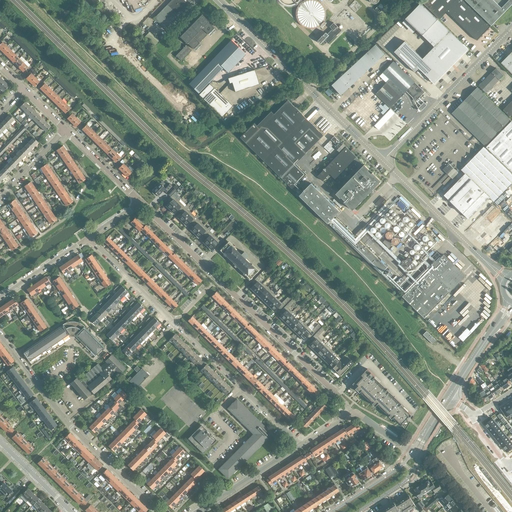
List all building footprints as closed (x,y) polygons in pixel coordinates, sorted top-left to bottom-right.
[(171,0),(154,18),(165,29),(178,16),(181,19),(195,5),(190,0),(171,0)] [(425,0),(423,3),(440,19),(448,12),(460,24),(474,10),(463,0),(425,0)] [(511,0),(465,0),(492,26),(511,4),(511,0)] [(405,41),(394,52),(416,73),(420,70),(433,83),(447,68),(446,66),(456,56),(458,57),(467,48),(421,3),(406,19),(434,47),(423,59),(405,41)] [(477,40),(484,34),(471,21),(478,14),(474,10),(460,24),(477,40)] [(484,34),(491,27),(478,14),(471,21),(484,34)] [(187,43),(188,44),(193,49),(199,43),(208,34),(214,28),(208,22),(209,22),(202,15),(180,37),(187,44),(187,43)] [(339,28),(338,27),(337,27),(334,23),(330,27),(332,29),(328,34),(326,33),(318,41),(321,44),(323,42),(325,44),(327,42),(329,44),(335,38),(341,31),(339,28)] [(372,28),(369,26),(365,30),(366,31),(361,36),(363,37),(372,28)] [(231,40),(189,84),(199,94),(223,68),(228,73),(245,54),(231,40)] [(186,45),(184,47),(176,56),(181,61),(192,51),(186,45)] [(332,86),(341,95),(385,55),(376,45),(332,86)] [(6,55),(11,50),(7,46),(2,51),(6,55)] [(10,60),(15,55),(11,50),(6,55),(10,60)] [(511,52),(501,63),(511,74),(511,52)] [(14,64),(19,59),(15,55),(10,60),(14,64)] [(19,68),(24,63),(19,59),(14,64),(19,68)] [(383,73),(380,76),(387,83),(386,83),(401,97),(406,91),(409,89),(415,95),(413,97),(414,97),(415,99),(416,100),(422,94),(424,92),(401,69),(393,62),(383,73)] [(28,67),(24,63),(19,68),(23,72),(25,70),(27,72),(31,67),(29,65),(28,67)] [(496,68),(479,86),(486,93),(490,90),(494,86),(496,83),(499,80),(504,76),(496,68)] [(259,84),(255,71),(254,70),(228,78),(229,84),(232,83),(235,92),(259,84)] [(30,83),(35,78),(31,73),(26,78),(30,83)] [(35,78),(30,83),(35,87),(39,82),(37,80),(38,79),(36,77),(35,78)] [(9,86),(5,82),(0,86),(0,87),(4,91),(9,86)] [(44,93),(49,88),(45,83),(40,88),(44,93)] [(386,83),(376,94),(390,108),(394,104),(397,101),(401,97),(386,83)] [(209,84),(199,95),(222,117),(232,106),(209,84)] [(48,97),(53,92),(49,88),(44,93),(48,97)] [(510,120),(477,88),(452,113),(485,146),(510,120)] [(511,89),(511,90),(511,100),(503,110),(510,117),(511,115),(511,89)] [(53,101),(57,96),(53,92),(48,97),(53,101)] [(416,101),(421,106),(427,100),(422,95),(416,101)] [(57,105),(62,100),(57,96),(53,101),(57,105)] [(61,109),(66,104),(62,100),(57,105),(61,109)] [(324,135),(291,103),(288,100),(274,115),(271,112),(258,126),(255,123),(241,137),(292,189),(306,174),(303,171),(299,168),(299,167),(296,164),(324,135)] [(24,111),(29,106),(25,102),(20,107),(24,111)] [(70,108),(66,104),(61,109),(65,113),(70,108)] [(381,104),(379,106),(383,111),(381,113),(383,115),(390,108),(385,104),(383,106),(381,104)] [(33,110),(29,106),(24,111),(29,115),(33,110)] [(38,114),(33,110),(29,115),(33,119),(38,114)] [(42,119),(38,114),(33,119),(37,123),(42,119)] [(71,123),(76,118),(72,114),(67,118),(71,123)] [(9,115),(5,119),(10,124),(14,120),(11,116),(9,115)] [(80,122),(76,118),(71,123),(76,127),(80,122)] [(5,119),(1,123),(6,128),(10,124),(5,119)] [(46,123),(42,119),(37,123),(41,127),(46,123)] [(511,121),(485,148),(485,149),(484,147),(462,170),(466,174),(444,195),(469,219),(490,198),(494,202),(511,182),(511,121)] [(50,127),(46,123),(41,127),(46,132),(50,127)] [(86,134),(91,129),(86,125),(82,129),(86,134)] [(90,138),(95,133),(91,129),(86,134),(90,138)] [(94,142),(99,137),(95,133),(90,138),(94,142)] [(340,142),(334,136),(331,140),(337,145),(335,148),(340,152),(345,146),(340,142)] [(99,146),(103,141),(99,137),(94,142),(99,146)] [(34,147),(38,143),(33,138),(29,142),(34,147)] [(103,150),(108,145),(103,141),(99,146),(103,150)] [(335,145),(330,141),(324,147),(333,156),(337,151),(333,147),(335,145)] [(30,151),(34,147),(29,142),(25,146),(30,151)] [(107,154),(112,149),(108,145),(103,150),(107,154)] [(26,155),(30,151),(25,146),(21,150),(26,155)] [(63,146),(56,150),(58,153),(56,155),(58,157),(60,155),(66,151),(63,146)] [(112,149),(107,154),(111,158),(116,154),(118,151),(114,147),(112,149)] [(364,165),(358,160),(356,158),(356,157),(352,153),(353,151),(352,150),(350,151),(346,147),(318,176),(323,181),(330,174),(335,179),(353,161),(361,168),(336,194),(353,210),(381,181),(373,173),(372,174),(368,170),(369,169),(364,165)] [(21,160),(26,155),(21,150),(16,155),(21,160)] [(69,155),(66,151),(60,155),(62,158),(59,159),(61,161),(69,155)] [(120,158),(116,154),(111,158),(116,162),(120,158)] [(17,164),(21,160),(16,155),(12,159),(17,164)] [(72,160),(69,155),(61,161),(62,163),(64,162),(66,165),(72,160)] [(13,168),(17,164),(12,159),(8,163),(13,168)] [(76,165),(72,160),(66,165),(68,167),(66,169),(67,171),(76,165)] [(9,172),(13,168),(8,163),(2,170),(3,171),(4,172),(7,170),(9,172)] [(40,168),(44,173),(50,169),(47,164),(40,168)] [(123,173),(127,168),(123,164),(122,164),(118,169),(123,173)] [(443,170),(452,179),(458,173),(449,164),(443,170)] [(79,170),(76,165),(67,171),(69,173),(71,171),(73,174),(79,170)] [(0,177),(2,180),(6,175),(9,172),(7,170),(4,172),(3,171),(2,170),(1,170),(0,168),(0,177)] [(131,172),(127,168),(123,173),(127,177),(131,172)] [(53,173),(50,169),(44,173),(42,174),(43,176),(45,175),(47,178),(53,173)] [(82,174),(79,170),(73,174),(76,179),(82,174)] [(56,178),(53,173),(47,178),(49,180),(47,182),(48,184),(50,182),(56,178)] [(76,179),(73,181),(74,183),(77,181),(79,184),(86,179),(82,174),(76,179)] [(60,183),(56,178),(50,182),(53,187),(60,183)] [(31,182),(24,186),(26,189),(24,190),(26,192),(28,191),(34,186),(31,182)] [(63,188),(60,183),(53,187),(55,190),(53,191),(54,193),(63,188)] [(166,192),(172,186),(169,184),(167,186),(164,183),(163,183),(162,183),(161,183),(160,184),(160,183),(152,191),(153,191),(153,192),(153,193),(156,196),(157,196),(157,195),(158,196),(164,190),(166,192)] [(311,183),(299,196),(328,224),(340,212),(311,183)] [(37,191),(34,186),(28,191),(31,195),(37,191)] [(170,196),(176,190),(173,187),(167,193),(170,196)] [(66,192),(63,188),(54,193),(56,195),(58,194),(60,197),(66,192)] [(40,196),(37,191),(31,195),(33,198),(31,200),(32,202),(40,196)] [(69,197),(66,192),(60,197),(62,199),(60,201),(61,203),(69,197)] [(170,202),(165,207),(169,211),(179,201),(172,195),(168,199),(170,202)] [(44,201),(40,196),(32,202),(33,204),(36,202),(37,205),(44,201)] [(73,202),(69,197),(61,203),(62,205),(64,203),(66,206),(73,202)] [(379,206),(385,200),(382,197),(376,204),(379,206)] [(8,204),(10,207),(8,208),(9,210),(12,209),(18,204),(15,200),(8,204)] [(47,206),(44,201),(37,205),(39,208),(37,209),(39,211),(47,206)] [(179,201),(169,211),(173,214),(178,210),(180,212),(185,207),(179,201)] [(21,209),(18,204),(12,209),(13,212),(11,213),(13,215),(21,209)] [(50,210),(47,206),(39,211),(40,213),(42,212),(44,215),(50,210)] [(182,214),(178,219),(182,223),(191,213),(185,207),(180,212),(182,214)] [(21,209),(13,215),(11,216),(13,218),(16,215),(18,218),(24,214),(21,209)] [(53,215),(50,210),(44,215),(46,217),(44,219),(45,221),(53,215)] [(191,213),(182,223),(186,227),(190,222),(192,224),(197,219),(199,217),(197,214),(195,217),(191,213)] [(28,219),(24,214),(18,218),(20,221),(18,222),(19,224),(28,219)] [(57,220),(53,215),(45,221),(46,223),(48,221),(50,224),(57,220)] [(139,223),(134,218),(130,223),(135,227),(139,223)] [(387,267),(359,240),(336,218),(330,224),(381,274),(387,267)] [(31,223),(28,219),(19,224),(21,226),(23,225),(25,228),(31,223)] [(195,226),(190,231),(194,235),(203,225),(197,219),(192,224),(195,226)] [(34,228),(31,223),(25,228),(26,230),(24,232),(26,234),(34,228)] [(143,227),(139,223),(135,227),(139,231),(141,230),(143,227)] [(203,225),(194,235),(198,239),(203,234),(205,236),(212,229),(209,226),(207,229),(203,225)] [(145,226),(143,227),(141,230),(145,234),(149,230),(145,226)] [(8,232),(5,227),(0,230),(0,233),(2,236),(8,232)] [(37,233),(34,228),(26,234),(27,236),(29,234),(31,237),(37,233)] [(207,238),(202,243),(206,247),(216,237),(212,233),(214,231),(212,229),(205,236),(207,238)] [(154,234),(149,230),(145,234),(150,239),(154,234)] [(8,232),(2,236),(0,237),(1,240),(3,238),(5,241),(12,237),(8,232)] [(158,239),(154,234),(150,239),(154,243),(158,239)] [(15,241),(12,237),(5,241),(9,246),(15,241)] [(112,241),(107,237),(103,241),(108,245),(112,241)] [(216,237),(206,247),(210,251),(215,246),(217,248),(224,241),(222,239),(219,241),(216,237)] [(163,243),(158,239),(154,243),(159,247),(163,243)] [(386,239),(383,242),(389,248),(392,245),(386,239)] [(15,241),(9,246),(6,247),(8,249),(10,248),(12,250),(18,246),(15,241)] [(113,250),(116,246),(112,241),(108,245),(113,250)] [(228,241),(225,245),(219,251),(223,255),(225,253),(227,256),(226,257),(232,264),(234,262),(237,266),(236,267),(243,274),(244,272),(247,275),(245,276),(249,280),(258,270),(252,264),(251,265),(244,259),(248,256),(244,252),(240,255),(234,249),(235,248),(228,241)] [(167,248),(163,243),(159,247),(163,252),(167,248)] [(117,254),(121,250),(116,246),(113,250),(117,254)] [(174,254),(167,248),(163,252),(168,256),(169,254),(170,255),(171,255),(172,256),(174,254)] [(122,258),(125,254),(121,250),(117,254),(122,258)] [(462,268),(465,264),(452,252),(448,256),(450,259),(452,257),(456,261),(455,262),(462,268)] [(126,263),(130,259),(132,257),(130,255),(128,257),(125,254),(122,258),(126,263)] [(179,259),(174,254),(172,256),(171,255),(170,255),(169,254),(168,256),(175,263),(179,259)] [(78,255),(73,258),(79,267),(81,265),(80,263),(83,261),(81,259),(78,255)] [(95,260),(91,255),(85,259),(87,262),(85,263),(86,265),(95,260)] [(465,276),(444,255),(403,297),(424,318),(449,293),(449,292),(465,276)] [(73,258),(69,261),(73,267),(76,266),(77,268),(79,267),(73,258)] [(408,258),(402,265),(410,273),(417,267),(408,258)] [(131,267),(135,263),(130,259),(126,263),(131,267)] [(183,263),(179,259),(175,263),(179,267),(183,263)] [(98,264),(95,260),(86,265),(87,268),(90,266),(92,269),(98,264)] [(69,261),(64,264),(70,273),(72,272),(70,269),(73,267),(69,261)] [(135,272),(139,268),(135,263),(131,267),(135,272)] [(188,268),(183,263),(179,267),(184,272),(188,268)] [(64,264),(59,268),(63,274),(66,272),(68,275),(70,273),(64,264)] [(101,269),(98,264),(92,269),(93,271),(91,273),(92,275),(101,269)] [(144,272),(139,268),(135,272),(140,276),(142,278),(144,276),(143,276),(143,275),(142,274),(144,272)] [(192,272),(188,268),(184,272),(188,276),(192,272)] [(104,274),(101,269),(92,275),(94,277),(96,276),(98,278),(104,274)] [(147,273),(146,274),(144,272),(142,274),(143,275),(143,276),(144,276),(142,278),(146,283),(150,279),(148,277),(149,275),(147,273)] [(197,276),(192,272),(188,276),(193,280),(197,276)] [(108,279),(104,274),(98,278),(100,281),(97,283),(99,284),(101,283),(108,279)] [(46,277),(41,280),(47,289),(49,287),(47,285),(50,283),(49,281),(51,279),(49,276),(47,277),(46,277)] [(201,281),(197,276),(193,280),(197,285),(201,281)] [(62,282),(59,277),(53,281),(55,284),(52,285),(54,287),(62,282)] [(254,293),(262,284),(258,281),(259,280),(259,279),(257,278),(257,277),(252,282),(254,284),(250,289),(254,293)] [(111,283),(108,279),(101,283),(104,288),(111,283)] [(155,283),(150,279),(146,283),(151,287),(155,283)] [(41,280),(36,283),(41,289),(42,292),(45,290),(47,289),(41,280)] [(65,286),(62,282),(54,287),(55,289),(58,288),(59,290),(65,286)] [(36,283),(31,287),(37,295),(40,294),(38,291),(41,289),(36,283)] [(155,292),(159,288),(155,283),(151,287),(155,292)] [(258,296),(267,287),(263,283),(262,284),(254,293),(256,296),(257,295),(258,296)] [(69,291),(65,286),(59,290),(61,293),(59,295),(60,297),(69,291)] [(120,289),(117,286),(116,288),(124,296),(128,292),(122,287),(120,289)] [(31,287),(27,290),(31,296),(34,294),(35,296),(37,295),(31,287)] [(261,301),(271,291),(267,287),(258,296),(259,297),(259,298),(261,301)] [(124,296),(116,288),(114,290),(117,292),(114,295),(120,300),(124,296)] [(164,292),(159,288),(155,292),(160,296),(164,292)] [(72,296),(69,291),(60,297),(61,299),(64,297),(66,300),(72,296)] [(266,303),(274,296),(275,295),(271,291),(261,301),(264,303),(265,302),(266,303)] [(168,296),(164,292),(160,296),(164,300),(168,296)] [(216,292),(212,296),(216,300),(220,296),(218,294),(216,292)] [(120,300),(114,295),(112,297),(109,294),(107,296),(116,304),(120,300)] [(75,301),(72,296),(66,300),(68,303),(65,304),(66,307),(75,301)] [(116,304),(107,296),(106,298),(108,301),(106,303),(112,308),(116,304)] [(169,305),(173,301),(168,296),(164,300),(169,305)] [(220,296),(216,300),(221,305),(225,301),(220,296)] [(269,308),(278,299),(274,296),(266,303),(267,305),(266,305),(269,308)] [(14,299),(9,302),(13,308),(15,311),(17,309),(15,307),(18,305),(14,299)] [(20,307),(21,309),(30,304),(27,299),(21,303),(23,306),(20,307)] [(284,304),(282,302),(281,303),(278,299),(269,308),(273,312),(278,307),(280,309),(285,304),(284,304)] [(78,305),(75,301),(66,307),(68,309),(70,307),(72,310),(78,305)] [(173,309),(177,305),(173,301),(169,305),(173,309)] [(225,301),(221,305),(225,309),(229,305),(225,301)] [(9,302),(4,305),(8,311),(13,308),(9,302)] [(136,305),(133,302),(131,304),(140,312),(144,307),(138,302),(136,305)] [(112,308),(106,303),(104,305),(101,303),(99,305),(102,307),(108,312),(112,308)] [(33,308),(30,304),(21,309),(23,311),(25,310),(27,312),(33,308)] [(140,312),(131,304),(130,305),(132,308),(130,310),(136,316),(140,312)] [(4,305),(0,307),(0,309),(5,317),(6,317),(7,320),(9,319),(7,316),(6,313),(8,311),(4,305)] [(229,305),(225,309),(228,312),(226,313),(228,315),(230,314),(234,310),(229,305)] [(289,308),(287,306),(286,306),(281,310),(284,313),(279,318),(283,321),(292,312),(289,308)] [(102,307),(98,311),(104,317),(108,312),(102,307)] [(36,313),(33,308),(27,312),(29,315),(26,317),(28,319),(36,313)] [(136,316),(130,310),(128,313),(125,310),(124,312),(132,320),(136,316)] [(234,310),(230,314),(234,318),(238,314),(234,310)] [(104,317),(98,311),(94,315),(100,321),(104,317)] [(132,320),(124,312),(122,314),(125,316),(122,319),(128,324),(132,320)] [(287,324),(296,315),(292,312),(283,321),(286,324),(286,323),(287,324)] [(40,318),(36,313),(28,319),(29,321),(32,319),(34,322),(40,318)] [(100,321),(94,315),(91,313),(90,314),(93,317),(90,320),(96,325),(100,321)] [(238,314),(234,318),(239,322),(243,318),(238,314)] [(291,329),(298,321),(294,318),(296,316),(296,315),(287,324),(289,325),(288,326),(291,329)] [(192,316),(188,321),(192,325),(196,321),(192,317),(192,316)] [(43,322),(40,318),(34,322),(35,325),(33,326),(34,328),(43,322)] [(128,324),(122,319),(120,321),(117,318),(115,320),(124,328),(128,324)] [(149,318),(147,320),(155,327),(160,323),(154,318),(152,320),(149,318)] [(243,318),(239,322),(243,327),(245,325),(246,326),(247,326),(248,327),(250,325),(247,323),(243,318)] [(295,332),(304,323),(300,319),(298,321),(291,329),(293,332),(294,331),(295,332)] [(124,328),(115,320),(114,322),(116,325),(114,327),(120,332),(124,328)] [(147,320),(146,321),(148,324),(146,326),(152,331),(155,327),(147,320)] [(196,321),(192,325),(197,329),(201,325),(196,321)] [(32,362),(69,336),(68,335),(69,334),(76,335),(77,336),(76,337),(95,356),(104,348),(83,328),(84,327),(83,325),(81,324),(80,323),(78,323),(76,322),(74,322),(72,322),(70,322),(68,322),(66,323),(64,323),(63,325),(64,326),(23,353),(25,356),(24,357),(25,357),(25,358),(26,358),(27,359),(29,358),(32,362)] [(46,327),(43,322),(34,328),(36,330),(38,329),(40,331),(46,327)] [(298,337),(308,327),(304,323),(295,332),(296,333),(296,334),(298,337)] [(142,325),(140,327),(148,335),(152,331),(146,326),(144,328),(142,325)] [(201,325),(197,329),(201,334),(205,330),(201,325)] [(245,325),(243,327),(246,329),(250,333),(254,329),(250,325),(248,327),(247,326),(246,326),(245,325)] [(120,332),(114,327),(110,331),(116,336),(120,332)] [(142,330),(139,334),(144,339),(148,335),(140,327),(140,328),(142,330)] [(314,332),(312,330),(308,327),(298,337),(302,340),(307,336),(309,338),(314,333),(314,332)] [(469,328),(460,338),(463,341),(472,331),(469,328)] [(254,329),(250,333),(255,338),(259,334),(254,329)] [(205,330),(201,334),(206,338),(210,334),(205,330)] [(116,336),(110,331),(106,335),(111,340),(116,336)] [(426,331),(423,335),(432,344),(436,340),(426,331)] [(133,334),(131,336),(139,344),(144,339),(139,334),(136,337),(133,334)] [(169,339),(174,344),(179,338),(175,334),(169,339)] [(210,334),(206,338),(210,343),(214,338),(210,334)] [(259,334),(255,338),(259,342),(263,338),(259,334)] [(313,341),(308,346),(312,350),(322,340),(318,336),(316,335),(315,334),(310,339),(313,341)] [(131,336),(130,338),(132,340),(130,342),(136,348),(139,344),(131,336)] [(183,342),(179,338),(174,344),(178,348),(183,342)] [(214,338),(210,343),(215,347),(219,343),(221,341),(219,339),(217,341),(214,338)] [(259,342),(258,344),(260,346),(261,344),(264,347),(268,343),(263,338),(259,342)] [(322,340),(312,350),(315,353),(316,352),(317,353),(325,344),(322,340)] [(130,342),(127,346),(132,351),(136,348),(130,342)] [(187,346),(183,342),(178,348),(182,352),(187,346)] [(325,344),(317,353),(318,354),(317,355),(320,357),(329,348),(331,346),(327,342),(325,344)] [(219,343),(215,347),(219,351),(222,354),(223,352),(222,351),(223,350),(222,349),(223,347),(219,343)] [(268,343),(264,347),(268,351),(272,347),(268,343)] [(123,344),(122,346),(124,349),(122,351),(127,356),(130,354),(131,355),(133,353),(131,352),(132,351),(127,346),(126,347),(123,344)] [(192,350),(187,346),(182,352),(186,356),(192,350)] [(223,352),(222,354),(226,358),(230,354),(226,349),(223,347),(222,349),(223,350),(222,351),(223,352)] [(272,347),(268,351),(273,356),(277,352),(272,347)] [(329,348),(320,357),(323,360),(323,359),(324,360),(333,351),(329,348)] [(196,354),(192,350),(186,356),(190,360),(196,354)] [(333,351),(324,360),(326,361),(325,362),(328,365),(337,355),(333,351)] [(7,352),(1,356),(4,361),(10,356),(7,352)] [(277,352),(273,356),(277,360),(281,356),(277,352)] [(200,359),(196,354),(190,360),(195,364),(197,366),(202,361),(200,359)] [(230,354),(226,358),(231,362),(235,358),(230,354)] [(94,393),(107,382),(110,379),(109,377),(116,372),(119,374),(125,368),(111,355),(105,361),(106,362),(100,367),(98,364),(83,376),(84,376),(79,381),(77,378),(70,383),(77,390),(76,391),(79,394),(84,399),(90,394),(90,393),(92,391),(94,393)] [(337,355),(328,365),(330,368),(331,367),(332,368),(331,369),(344,356),(344,355),(341,359),(337,355)] [(10,356),(4,361),(8,365),(14,361),(10,356)] [(281,356),(277,360),(282,364),(283,363),(284,364),(285,363),(286,364),(288,362),(286,361),(286,360),(281,356)] [(344,356),(331,369),(339,376),(353,363),(347,357),(347,358),(344,356)] [(235,358),(231,362),(235,367),(239,363),(235,358)] [(210,368),(206,365),(206,364),(205,365),(203,362),(199,367),(201,369),(200,370),(204,374),(210,368)] [(283,363),(282,364),(284,366),(289,371),(293,367),(288,362),(286,364),(285,363),(284,364),(283,363)] [(239,363),(235,367),(240,371),(244,367),(239,363)] [(142,368),(140,370),(137,366),(134,369),(137,373),(132,379),(130,377),(127,380),(129,382),(129,381),(136,388),(135,389),(142,397),(147,392),(141,386),(140,386),(139,385),(145,379),(146,378),(150,374),(149,373),(148,374),(142,368)] [(16,372),(15,370),(13,367),(7,372),(8,374),(6,376),(8,378),(16,372)] [(244,367),(240,371),(244,376),(248,371),(244,367)] [(293,367),(289,371),(293,375),(297,371),(293,367)] [(214,372),(210,368),(204,374),(209,378),(214,372)] [(373,380),(374,378),(375,377),(368,369),(363,374),(364,375),(362,377),(361,375),(351,386),(350,387),(350,388),(350,390),(351,391),(352,391),(354,392),(355,391),(356,391),(357,390),(360,393),(361,392),(364,394),(365,393),(369,397),(368,399),(371,402),(373,400),(374,402),(373,404),(376,407),(378,405),(380,407),(382,405),(386,410),(385,411),(388,414),(389,413),(391,414),(389,416),(392,419),(394,418),(396,420),(398,419),(399,421),(398,422),(401,426),(403,424),(406,427),(409,421),(407,419),(410,417),(412,415),(408,411),(408,412),(407,413),(373,380)] [(248,371),(244,376),(249,380),(253,376),(248,371)] [(297,371),(293,375),(298,380),(302,376),(297,371)] [(19,376),(16,372),(8,378),(9,380),(11,378),(13,381),(19,376)] [(218,376),(214,372),(209,378),(213,382),(218,376)] [(23,381),(19,376),(13,381),(15,383),(13,385),(15,387),(23,381)] [(222,380),(218,376),(213,382),(217,386),(222,380)] [(253,376),(249,380),(253,384),(257,380),(253,376)] [(302,376),(298,380),(302,384),(306,380),(302,376)] [(506,376),(497,382),(498,382),(503,390),(507,387),(511,384),(511,383),(506,376)] [(227,385),(222,380),(217,386),(221,390),(227,385)] [(257,380),(253,384),(258,389),(260,391),(262,389),(261,388),(261,387),(260,387),(262,385),(257,380)] [(306,380),(302,384),(307,388),(311,384),(306,380)] [(26,385),(23,381),(15,387),(16,389),(18,387),(20,390),(26,385)] [(485,382),(481,385),(483,389),(490,399),(494,396),(488,386),(487,386),(485,382)] [(497,382),(493,384),(498,393),(503,390),(498,382),(497,382)] [(492,383),(488,386),(494,396),(498,393),(493,384),(493,385),(492,383)] [(311,384),(307,388),(311,393),(315,389),(311,384)] [(30,390),(26,385),(20,390),(22,392),(20,394),(21,396),(30,390)] [(231,389),(227,385),(221,390),(226,394),(231,389)] [(262,389),(260,391),(264,395),(265,395),(269,391),(264,387),(262,385),(260,387),(261,387),(261,388),(262,389)] [(315,389),(311,393),(316,397),(320,393),(315,389)] [(483,389),(478,392),(480,394),(485,402),(490,399),(483,389)] [(33,394),(30,390),(21,396),(23,398),(25,396),(27,399),(33,394)] [(122,390),(117,395),(122,400),(126,396),(127,397),(126,398),(128,400),(130,398),(127,395),(122,390)] [(269,391),(265,395),(269,400),(273,396),(269,391)] [(117,395),(114,399),(116,401),(114,402),(120,408),(122,410),(123,408),(122,406),(119,404),(122,400),(117,395)] [(273,396),(269,400),(274,404),(278,400),(273,396)] [(39,402),(36,398),(30,402),(32,405),(29,407),(31,409),(39,402)] [(235,471),(241,465),(240,464),(243,460),(244,461),(251,455),(250,454),(253,450),(254,451),(261,445),(259,444),(263,440),(264,442),(268,438),(266,436),(267,435),(265,433),(267,432),(259,424),(260,422),(253,416),(252,417),(249,414),(250,412),(244,406),(242,407),(239,404),(240,403),(237,399),(233,403),(232,403),(231,404),(231,405),(228,408),(254,434),(219,469),(223,473),(222,473),(223,474),(224,474),(228,478),(231,475),(230,473),(233,470),(235,471)] [(278,400),(274,404),(278,409),(282,405),(278,400)] [(43,407),(39,402),(31,409),(32,411),(35,409),(37,411),(43,407)] [(114,402),(110,406),(115,411),(118,408),(119,409),(118,409),(118,410),(120,412),(122,410),(120,408),(114,402)] [(322,403),(317,408),(321,412),(326,407),(322,403)] [(282,405),(278,409),(283,413),(287,409),(282,405)] [(506,405),(501,408),(507,418),(511,415),(511,414),(506,406),(506,405)] [(110,406),(105,411),(110,416),(111,415),(114,412),(115,413),(114,414),(116,416),(118,414),(115,411),(110,406)] [(46,412),(43,407),(37,411),(39,414),(36,416),(38,418),(40,416),(46,412)] [(316,417),(321,412),(317,408),(313,412),(312,411),(310,412),(316,417)] [(141,409),(136,414),(141,419),(145,415),(146,415),(146,416),(145,416),(147,418),(149,416),(146,413),(146,414),(141,409)] [(287,409),(283,413),(287,417),(291,413),(287,409)] [(105,411),(101,415),(106,420),(110,416),(110,417),(110,418),(112,420),(113,418),(111,415),(110,416),(105,411)] [(50,416),(46,412),(40,416),(44,421),(50,416)] [(310,423),(316,417),(310,412),(309,414),(310,415),(306,419),(310,423)] [(99,413),(95,417),(97,419),(102,424),(103,424),(106,421),(106,422),(108,424),(109,422),(106,420),(101,415),(99,413)] [(291,413),(287,417),(292,422),(296,418),(291,413)] [(138,422),(141,419),(136,414),(133,418),(135,419),(133,421),(139,427),(141,425),(138,422)] [(53,421),(50,416),(44,421),(46,423),(43,425),(45,427),(47,425),(53,421)] [(305,428),(310,423),(306,419),(305,418),(304,419),(305,420),(301,424),(305,428)] [(97,419),(93,423),(98,428),(99,428),(102,425),(102,426),(104,428),(105,427),(103,424),(102,424),(97,419)] [(487,423),(484,425),(486,428),(487,428),(488,429),(488,430),(496,423),(492,419),(490,421),(487,423)] [(57,425),(55,423),(53,421),(47,425),(51,430),(57,425)] [(139,427),(133,421),(129,425),(134,430),(137,427),(138,427),(137,428),(139,430),(141,429),(139,427)] [(93,423),(89,427),(94,432),(98,429),(98,430),(98,431),(100,432),(101,431),(99,428),(98,428),(93,423)] [(496,423),(488,430),(490,433),(491,432),(492,434),(491,434),(492,435),(500,428),(496,423)] [(353,424),(349,427),(353,433),(360,429),(357,425),(355,426),(353,424)] [(137,433),(134,430),(129,425),(125,429),(130,434),(133,431),(134,432),(133,432),(133,433),(135,435),(137,433)] [(149,425),(143,432),(145,434),(151,427),(149,425)] [(206,433),(205,432),(207,430),(202,425),(192,435),(193,436),(189,440),(202,452),(206,449),(207,450),(210,447),(209,445),(212,442),(214,443),(217,440),(216,440),(211,434),(209,436),(208,435),(210,434),(207,432),(206,433)] [(353,433),(349,427),(345,429),(348,435),(348,436),(353,433)] [(160,428),(155,433),(161,438),(165,434),(165,435),(167,437),(169,435),(166,432),(165,433),(160,428)] [(348,435),(345,429),(344,428),(339,431),(344,437),(348,435)] [(500,428),(492,435),(494,437),(496,438),(495,439),(503,432),(500,428)] [(43,429),(41,430),(48,439),(50,438),(43,429)] [(133,437),(130,434),(125,429),(121,434),(126,439),(129,435),(130,436),(129,437),(131,439),(133,437)] [(344,437),(339,431),(335,434),(339,440),(344,437)] [(503,432),(495,439),(497,441),(498,441),(499,443),(498,443),(499,443),(507,437),(503,432)] [(70,433),(64,438),(68,442),(74,437),(70,433)] [(157,441),(161,438),(155,433),(152,437),(154,438),(152,440),(159,446),(160,444),(157,441)] [(129,441),(126,439),(121,434),(117,438),(122,443),(125,439),(126,440),(125,441),(127,443),(129,441)] [(339,440),(335,434),(331,436),(335,443),(339,440)] [(335,443),(331,436),(327,439),(331,446),(335,443)] [(78,441),(74,437),(68,442),(67,444),(68,445),(70,444),(73,446),(78,441)] [(507,437),(499,443),(501,446),(501,445),(503,447),(502,448),(511,441),(507,437)] [(125,445),(122,443),(117,438),(113,442),(118,447),(121,444),(122,444),(121,445),(123,447),(125,445)] [(331,446),(327,439),(322,442),(327,448),(331,446)] [(361,444),(364,448),(371,444),(368,439),(361,444)] [(159,446),(152,440),(148,444),(153,449),(157,446),(157,447),(159,449),(160,448),(159,446)] [(82,445),(78,441),(73,446),(77,450),(82,445)] [(511,442),(511,441),(502,448),(504,450),(505,450),(507,452),(508,453),(511,449),(511,442)] [(121,450),(118,447),(113,442),(108,446),(114,451),(117,448),(118,448),(117,449),(119,451),(121,450)] [(327,448),(322,442),(318,445),(323,451),(327,448)] [(156,452),(153,449),(148,444),(144,448),(149,453),(152,450),(153,451),(152,452),(155,454),(156,452)] [(82,445),(77,450),(81,454),(86,449),(82,445)] [(323,451),(318,445),(314,447),(318,454),(323,451)] [(180,447),(175,452),(180,457),(184,453),(185,453),(184,454),(186,456),(188,454),(185,451),(185,452),(180,447)] [(318,454),(314,447),(310,450),(310,451),(307,453),(307,454),(308,453),(310,457),(310,458),(313,456),(314,457),(318,454)] [(152,456),(149,453),(144,448),(140,453),(145,458),(145,457),(148,454),(149,455),(149,456),(148,456),(150,458),(152,456)] [(86,449),(81,454),(85,458),(90,453),(86,449)] [(171,455),(170,457),(172,459),(178,465),(179,463),(177,460),(180,457),(175,452),(171,455)] [(94,457),(90,453),(85,458),(89,462),(94,457)] [(148,460),(145,457),(145,458),(140,453),(136,457),(141,462),(144,458),(145,459),(145,460),(144,460),(146,462),(148,460)] [(306,455),(306,454),(303,456),(302,455),(298,458),(302,465),(306,462),(305,461),(308,459),(308,458),(308,459),(306,455)] [(369,457),(371,460),(378,470),(382,467),(380,464),(383,462),(379,456),(377,457),(374,454),(369,457)] [(371,460),(369,457),(368,455),(363,458),(369,467),(373,473),(378,470),(371,460)] [(98,461),(94,457),(89,462),(87,464),(88,466),(87,467),(90,470),(91,468),(98,461)] [(144,464),(141,462),(136,457),(132,461),(137,466),(140,463),(141,463),(141,464),(140,464),(142,466),(144,464)] [(302,465),(298,458),(293,461),(298,467),(302,465)] [(172,459),(167,463),(172,468),(173,468),(176,465),(176,466),(178,468),(180,466),(178,465),(172,459)] [(103,465),(98,461),(91,468),(93,470),(95,468),(97,470),(103,465)] [(140,469),(137,466),(132,461),(128,465),(133,470),(136,467),(137,467),(136,468),(138,470),(140,469)] [(298,467),(293,461),(289,464),(293,470),(298,467)] [(167,463),(163,467),(168,472),(172,469),(172,470),(174,472),(175,471),(173,468),(172,468),(167,463)] [(293,470),(289,464),(285,466),(289,473),(293,470)] [(325,470),(330,477),(333,476),(338,473),(332,465),(325,470)] [(199,466),(194,471),(199,476),(203,472),(204,472),(203,473),(205,475),(207,473),(204,470),(204,471),(199,466)] [(289,473),(285,466),(281,469),(285,476),(289,473)] [(363,468),(362,469),(367,477),(372,474),(366,466),(364,468),(364,467),(363,468)] [(163,467),(159,471),(164,476),(168,473),(168,474),(168,475),(170,476),(171,475),(168,472),(163,467)] [(367,477),(362,469),(360,467),(355,470),(362,480),(367,477)] [(111,473),(107,469),(101,475),(106,479),(111,473)] [(285,476),(281,469),(276,472),(281,478),(285,476)] [(159,471),(155,476),(160,480),(164,477),(164,478),(164,479),(166,481),(167,479),(164,476),(159,471)] [(196,479),(199,476),(194,471),(190,474),(192,476),(191,478),(197,484),(199,482),(196,479)] [(281,478),(276,472),(272,475),(277,481),(281,478)] [(345,481),(347,483),(349,486),(351,485),(358,481),(356,479),(358,478),(356,476),(355,476),(352,472),(350,473),(352,475),(347,479),(345,481)] [(115,477),(111,473),(106,479),(110,483),(115,477)] [(277,481),(272,475),(268,477),(269,479),(266,480),(269,484),(271,483),(272,484),(277,481)] [(155,476),(151,480),(156,485),(156,484),(159,481),(160,482),(160,483),(161,485),(163,483),(160,480),(155,476)] [(119,481),(115,477),(110,483),(108,484),(110,485),(111,484),(114,487),(119,481)] [(199,485),(197,484),(191,478),(186,482),(192,487),(195,484),(196,484),(195,485),(197,487),(199,485)] [(151,480),(147,484),(152,489),(155,485),(156,486),(156,487),(155,487),(157,489),(159,487),(156,484),(156,485),(151,480)] [(428,481),(425,483),(427,487),(427,486),(429,490),(432,488),(435,493),(442,489),(438,483),(434,486),(431,480),(429,482),(428,481)] [(123,485),(119,481),(114,487),(118,491),(123,485)] [(0,483),(0,489),(7,496),(8,498),(6,500),(9,503),(23,489),(21,487),(20,487),(16,491),(14,493),(12,491),(3,482),(1,485),(0,483)] [(194,490),(192,487),(186,482),(182,486),(187,491),(188,491),(191,488),(192,488),(191,489),(193,491),(194,490)] [(427,487),(425,483),(420,486),(419,486),(423,494),(429,490),(427,486),(427,487)] [(127,489),(123,485),(118,491),(122,495),(127,489)] [(334,494),(339,491),(335,485),(330,487),(334,494)] [(190,494),(188,491),(187,491),(182,486),(178,490),(183,495),(184,495),(187,492),(187,493),(189,495),(190,494)] [(258,486),(253,489),(256,494),(261,491),(258,486)] [(423,494),(419,486),(415,489),(416,491),(415,491),(420,499),(422,498),(421,495),(423,494)] [(330,497),(334,494),(330,487),(326,490),(330,497)] [(28,488),(20,496),(26,502),(28,500),(34,494),(28,488)] [(131,493),(127,489),(122,495),(126,499),(131,493)] [(253,489),(248,493),(251,498),(256,494),(253,489)] [(186,498),(184,495),(183,495),(178,490),(174,494),(179,499),(183,496),(183,497),(183,498),(185,500),(186,498)] [(325,500),(330,497),(326,490),(321,493),(325,500)] [(291,501),(294,499),(289,492),(286,494),(291,501)] [(135,497),(131,493),(126,499),(130,503),(135,497)] [(248,493),(242,496),(246,501),(251,498),(248,493)] [(321,502),(325,500),(321,493),(317,496),(321,502)] [(28,500),(26,502),(30,507),(32,505),(38,499),(34,494),(28,500)] [(182,502),(179,499),(174,494),(170,499),(175,504),(175,503),(179,500),(179,501),(179,502),(181,504),(182,502)] [(452,498),(451,497),(450,497),(448,494),(445,497),(444,495),(439,499),(437,496),(425,506),(428,509),(438,500),(444,506),(452,499),(452,498)] [(410,511),(408,509),(412,507),(413,508),(416,506),(411,498),(410,495),(409,495),(408,495),(408,496),(408,497),(396,504),(395,503),(395,502),(394,502),(394,503),(393,503),(393,504),(394,504),(388,508),(382,511),(381,511),(380,511),(379,511),(410,511)] [(242,496),(237,500),(240,504),(246,501),(242,496)] [(317,505),(321,502),(317,496),(313,499),(317,505)] [(135,497),(130,503),(129,504),(130,506),(132,504),(134,507),(139,501),(135,497)] [(38,499),(32,505),(37,509),(43,503),(38,499)] [(178,506),(175,503),(175,504),(170,499),(166,503),(171,508),(175,504),(175,505),(175,506),(177,508),(178,506)] [(312,508),(317,505),(313,499),(308,502),(312,508)] [(455,502),(455,501),(453,500),(452,499),(444,506),(448,511),(456,511),(459,509),(455,505),(456,504),(455,502)] [(237,500),(232,503),(235,508),(240,504),(237,500)] [(144,505),(139,501),(134,507),(137,509),(138,511),(144,505)] [(421,501),(416,506),(419,511),(423,508),(425,506),(421,501)] [(308,511),(312,508),(308,502),(304,505),(308,511)] [(43,503),(37,509),(39,511),(42,511),(47,508),(43,503)] [(232,503),(227,506),(230,511),(235,508),(232,503)] [(269,503),(264,506),(266,511),(268,511),(273,509),(269,503)]
